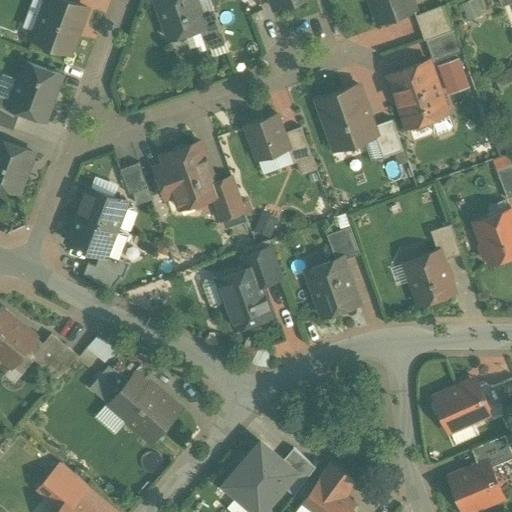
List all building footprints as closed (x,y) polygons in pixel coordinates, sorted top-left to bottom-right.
[(70,1),(67,0),(46,0),(47,1),(33,38),(70,52),(87,7),(70,1)] [(195,0),(155,0),(169,38),(198,28),(205,25),(200,12),(195,0)] [(271,0),(275,8),(297,0),(271,0)] [(411,0),(368,0),(370,6),(373,7),(378,21),(415,8),(411,0)] [(445,4),(415,15),(424,39),(425,39),(454,29),(445,4)] [(213,8),(200,12),(205,25),(198,28),(205,49),(225,41),(213,8)] [(454,29),(425,39),(433,61),(462,51),(454,29)] [(428,59),(389,73),(407,126),(409,126),(415,128),(426,123),(429,119),(447,112),(428,59)] [(62,75),(26,61),(11,100),(9,106),(20,110),(45,120),(62,75)] [(358,84),(332,93),(332,95),(319,100),(318,98),(317,99),(334,148),(348,143),(350,148),(351,148),(364,144),(364,142),(363,138),(374,134),(376,133),(373,125),(358,84)] [(11,100),(0,95),(0,124),(13,129),(20,110),(9,106),(11,100)] [(447,112),(429,119),(433,131),(437,133),(449,128),(451,124),(447,112)] [(277,113),(245,125),(257,158),(288,147),(289,147),(284,132),(277,113)] [(392,118),(373,125),(376,133),(374,134),(383,157),(403,149),(392,118)] [(301,126),(284,132),(289,147),(288,147),(293,162),(311,156),(301,126)] [(33,151),(0,139),(0,184),(18,191),(33,151)] [(200,141),(188,145),(185,144),(174,148),(173,151),(161,155),(165,164),(155,167),(166,197),(186,190),(191,203),(213,196),(219,193),(215,182),(200,141)] [(120,168),(129,193),(148,187),(139,162),(120,168)] [(511,167),(511,165),(497,170),(507,198),(511,196),(511,167)] [(231,176),(215,182),(219,193),(213,196),(221,218),(243,210),(231,176)] [(126,201),(87,186),(77,213),(116,228),(125,204),(126,201)] [(125,204),(116,228),(128,233),(128,232),(127,232),(135,211),(133,207),(125,204)] [(511,208),(475,221),(482,240),(479,245),(483,255),(488,258),(490,262),(505,257),(509,259),(511,258),(511,208)] [(116,228),(77,213),(67,240),(100,253),(105,255),(106,254),(116,228)] [(450,224),(430,231),(437,251),(439,250),(442,260),(461,254),(450,224)] [(350,226),(326,234),(335,259),(342,256),(343,259),(360,253),(350,226)] [(269,247),(243,256),(247,268),(254,265),(261,284),(280,277),(269,247)] [(437,251),(405,262),(419,304),(453,292),(449,278),(450,275),(447,266),(444,265),(442,260),(439,250),(437,251)] [(129,263),(106,254),(105,255),(100,253),(95,266),(123,277),(129,263)] [(335,259),(306,269),(323,316),(359,303),(343,259),(342,256),(335,259)] [(247,268),(218,278),(225,298),(223,304),(229,322),(234,324),(235,327),(272,314),(266,297),(261,295),(258,285),(261,284),(254,265),(247,268)] [(36,336),(1,308),(0,309),(0,355),(12,365),(36,336)] [(51,333),(32,357),(47,369),(66,345),(51,333)] [(105,360),(115,348),(97,333),(87,345),(105,360)] [(66,345),(47,369),(59,379),(79,356),(66,345)] [(126,349),(111,367),(127,381),(136,371),(146,379),(158,365),(126,349)] [(127,381),(108,403),(151,439),(178,407),(146,379),(136,371),(127,381)] [(511,377),(492,386),(505,415),(511,412),(511,377)] [(465,389),(458,385),(434,396),(435,400),(433,405),(436,412),(441,414),(449,431),(491,413),(478,383),(465,389)] [(511,451),(505,434),(472,448),(478,464),(488,460),(491,467),(511,457),(511,451)] [(260,442),(225,483),(258,511),(259,511),(282,485),(295,471),(282,461),(260,442)] [(295,471),(282,485),(295,495),(316,466),(293,448),(282,461),(295,471)] [(478,464),(450,477),(464,511),(503,495),(491,467),(488,460),(478,464)] [(355,479),(333,462),(322,477),(321,476),(304,499),(305,500),(307,497),(326,511),(324,511),(356,511),(351,508),(355,502),(354,503),(343,495),(355,479)] [(93,511),(72,494),(56,511),(93,511)]
